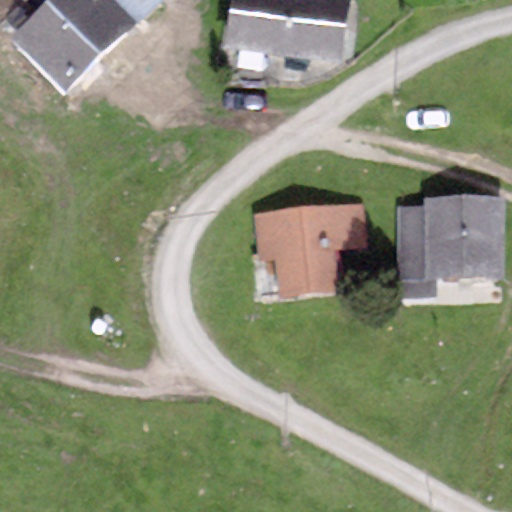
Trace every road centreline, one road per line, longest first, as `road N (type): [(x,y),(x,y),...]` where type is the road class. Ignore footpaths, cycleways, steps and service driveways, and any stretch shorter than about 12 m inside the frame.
road 1 (track): [(511,20),(461,34),(386,71),(238,169),(205,200),(170,272),(173,306),(204,365)]
road 2 (track): [(452,511),(204,365)]
road 3 (track): [(293,131),(403,152),(511,191)]
